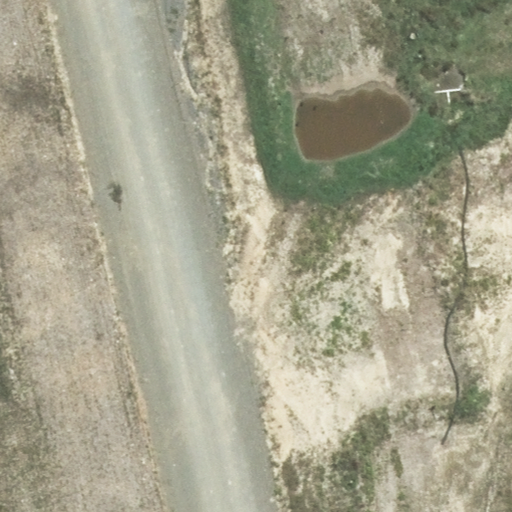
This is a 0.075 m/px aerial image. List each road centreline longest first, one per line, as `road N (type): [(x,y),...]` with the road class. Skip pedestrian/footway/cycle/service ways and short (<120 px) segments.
road 1 (unknown): [(98,0),(183,293),(234,511)]
road 2 (unknown): [(511,203),(183,293)]
